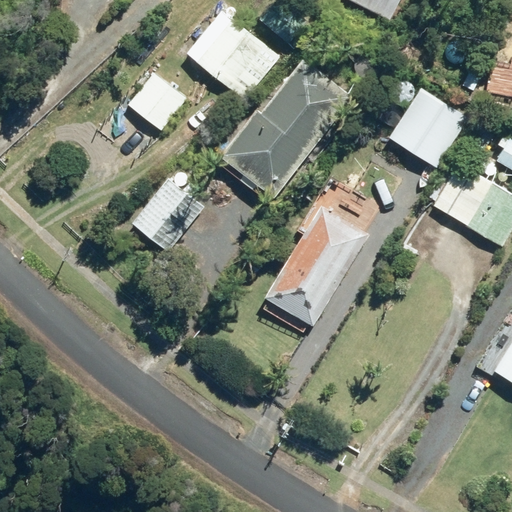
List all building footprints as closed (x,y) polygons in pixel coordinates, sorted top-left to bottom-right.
[(274,0),(260,17),(289,42),(309,20),(285,0),(274,0)] [(362,0),(391,15),(399,0),(362,0)] [(280,56),(223,10),(188,53),(245,100),(280,56)] [(244,173),(276,197),(354,96),(304,58),(264,111),(258,106),(220,155),(234,165),(231,166),(228,171),(229,178),(235,181),(241,180),(244,173)] [(154,71),(128,103),(162,130),(188,98),(154,71)] [(511,136),(498,157),(511,167),(511,136)] [(204,205),(167,178),(133,222),(171,250),(204,205)] [(503,246),(511,231),(511,193),(492,182),(478,206),(444,187),(434,204),(467,223),(466,225),(503,246)] [(280,275),(329,304),(370,233),(321,204),(280,275)] [(294,316),(278,340),(292,350),(308,325),(294,316)] [(511,344),(496,370),(511,379),(511,344)]
